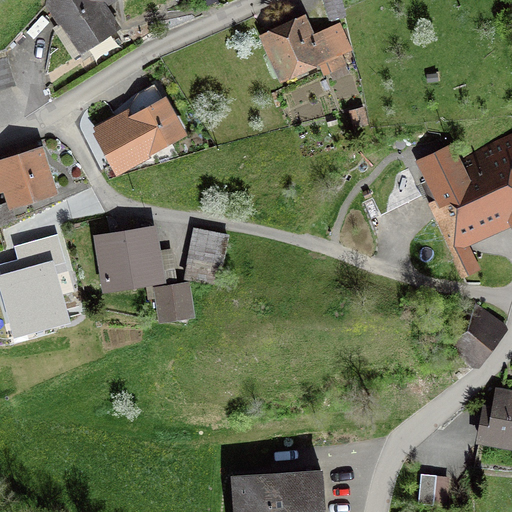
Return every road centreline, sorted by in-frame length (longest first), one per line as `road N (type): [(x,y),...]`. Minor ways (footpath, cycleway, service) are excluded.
road 1 (residential): [(511,295),(396,273),(288,235),(119,204),(51,112)]
road 2 (residential): [(51,112),(193,25),(252,0)]
road 3 (residential): [(511,336),(479,378),(400,443),(376,511)]
